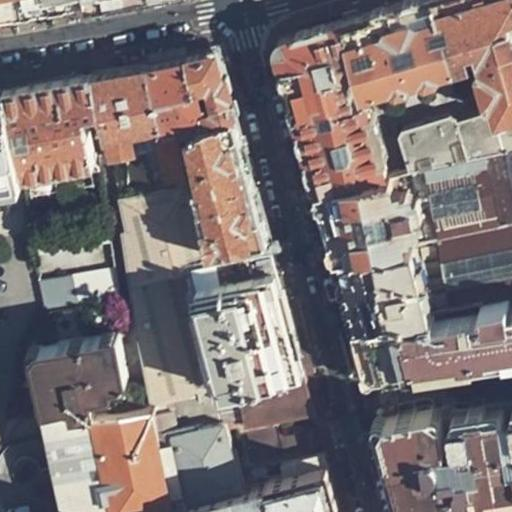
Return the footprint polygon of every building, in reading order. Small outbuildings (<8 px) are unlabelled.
[(0,0),(0,17),(41,10),(89,1),(89,0),(0,0)] [(405,0),(397,2),(362,13),(381,85),(442,67),(443,71),(454,68),(435,0),(405,0)] [(511,0),(435,0),(454,68),(468,64),(468,60),(472,59),(472,56),(482,53),(499,114),(504,112),(508,126),(494,130),(490,114),(482,111),(460,118),(458,115),(452,114),(405,128),(402,134),(411,167),(511,144),(511,0)] [(286,72),(296,106),(352,89),(348,76),(352,72),(360,71),(366,90),(381,85),(362,13),(284,34),(279,46),(286,72)] [(218,45),(188,51),(196,85),(213,83),(216,101),(232,98),(218,45)] [(168,54),(149,58),(163,122),(181,119),(183,128),(206,122),(196,85),(188,51),(168,54)] [(124,62),(92,68),(100,109),(112,159),(137,154),(133,132),(145,130),(146,133),(150,132),(151,138),(158,137),(157,134),(155,123),(163,122),(149,58),(124,62)] [(49,76),(5,83),(21,171),(98,159),(88,111),(100,109),(92,68),(49,76)] [(0,175),(21,171),(5,83),(0,84),(0,175)] [(213,83),(196,85),(206,122),(236,113),(234,104),(232,98),(216,101),(213,83)] [(306,148),(318,188),(391,172),(367,98),(355,100),(352,89),(296,106),(306,148)] [(210,261),(272,248),(270,239),(254,180),(236,113),(206,122),(183,128),(165,132),(157,134),(158,137),(168,186),(193,182),(210,261)] [(165,132),(163,122),(155,123),(157,134),(165,132)] [(416,220),(420,239),(511,218),(511,144),(411,167),(391,172),(396,188),(408,186),(412,187),(414,188),(414,190),(417,190),(422,211),(419,212),(416,220)] [(120,195),(157,188),(155,180),(129,184),(126,170),(116,172),(120,195)] [(333,245),(337,257),(420,239),(416,220),(419,212),(422,211),(417,190),(414,190),(414,188),(412,187),(408,186),(396,188),(391,172),(318,188),(333,245)] [(228,386),(304,369),(287,304),(272,248),(210,261),(193,182),(168,186),(157,188),(120,195),(126,227),(121,228),(136,325),(150,399),(154,398),(155,402),(228,386)] [(511,218),(420,239),(337,257),(350,306),(355,325),(511,291),(511,218)] [(72,275),(40,282),(46,307),(78,301),(72,275)] [(511,291),(355,325),(367,369),(379,373),(511,344),(511,291)] [(71,410),(96,407),(94,391),(115,387),(114,379),(128,376),(119,330),(43,343),(35,352),(46,404),(69,400),(71,410)] [(342,511),(325,449),(272,463),(269,469),(272,481),(245,488),(230,430),(315,408),(304,369),(228,386),(155,402),(154,398),(150,399),(96,407),(71,410),(69,400),(46,404),(38,406),(44,436),(51,442),(63,498),(68,497),(70,509),(70,511),(73,511),(92,509),(92,511),(342,511)] [(382,423),(405,511),(511,511),(511,397),(437,415),(434,405),(386,415),(382,423)]
